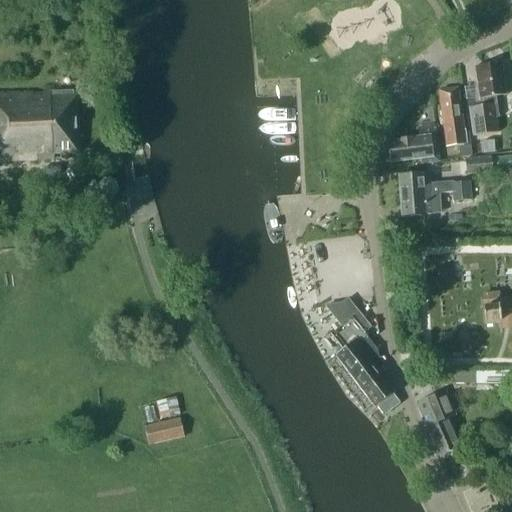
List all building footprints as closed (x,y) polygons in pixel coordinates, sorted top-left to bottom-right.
[(501,64),(474,67),(478,99),(482,99),(482,106),(469,108),(473,136),(495,133),(492,105),(490,106),(489,98),(504,96),(501,64)] [(467,145),(459,88),(437,91),(445,148),(467,145)] [(53,155),(78,154),(76,92),(0,94),(0,161),(53,160),(53,155)] [(421,129),(417,130),(418,138),(388,142),(390,163),(421,159),(422,164),(439,162),(434,122),(421,124),(421,129)] [(511,156),(489,158),(465,161),(466,177),(490,175),(490,171),(511,169),(511,156)] [(434,176),(402,178),(404,217),(443,215),(442,196),(455,195),(456,204),(473,203),(472,184),(454,185),(454,184),(435,186),(434,176)] [(502,296),(484,297),(484,307),(486,324),(502,323),(502,331),(511,330),(511,301),(503,302),(502,296)] [(333,336),(345,352),(337,358),(376,410),(379,408),(385,416),(399,405),(393,398),(395,396),(376,370),(379,367),(379,356),(364,337),(370,333),(360,318),(353,322),(352,321),(333,336)] [(475,373),(454,373),(454,384),(475,383),(475,373)] [(161,419),(177,416),(179,415),(175,398),(171,399),(157,402),(161,419)] [(431,403),(420,408),(428,425),(425,427),(439,458),(461,448),(446,412),(437,416),(431,403)] [(184,438),(179,419),(144,427),(149,446),(184,438)]
